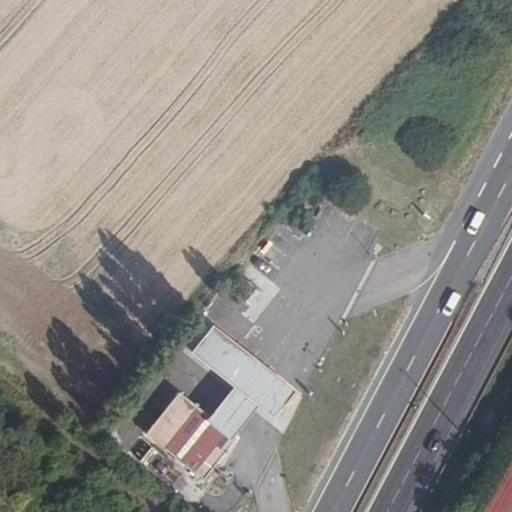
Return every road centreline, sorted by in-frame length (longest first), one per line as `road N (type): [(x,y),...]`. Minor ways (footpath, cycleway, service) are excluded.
road 1 (primary): [(511,168),(330,511)]
road 2 (primary): [(386,511),(511,275)]
